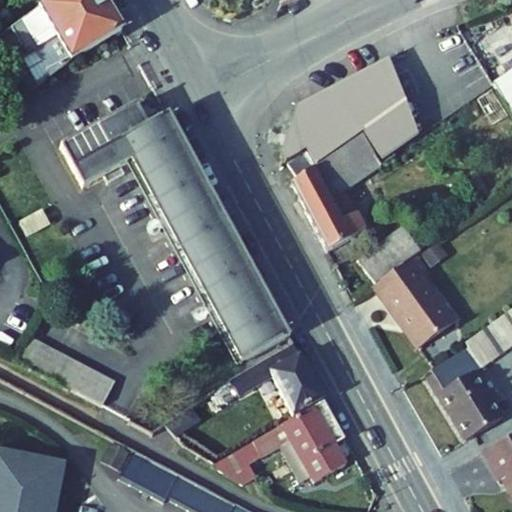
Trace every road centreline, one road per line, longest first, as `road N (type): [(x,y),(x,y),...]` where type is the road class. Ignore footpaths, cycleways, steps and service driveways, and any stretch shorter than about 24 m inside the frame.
road 1 (primary): [(200,94),(420,509)]
road 2 (primary): [(200,94),(382,0)]
road 3 (residential): [(96,419),(275,511)]
